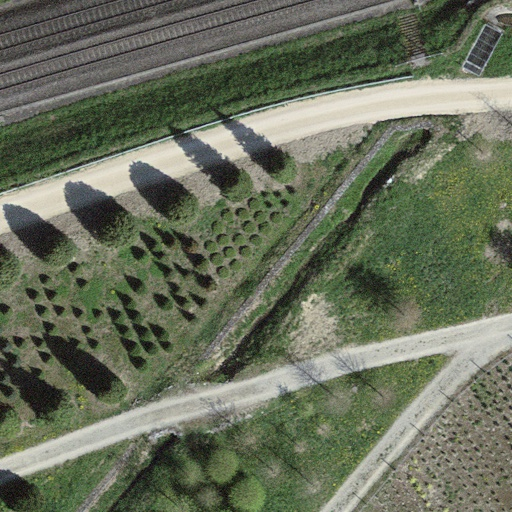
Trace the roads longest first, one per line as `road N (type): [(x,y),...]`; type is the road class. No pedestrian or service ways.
road 1 (track): [(0,472),(130,424),(511,327)]
road 2 (track): [(0,216),(302,120),(511,93)]
road 3 (track): [(337,511),(507,328)]
